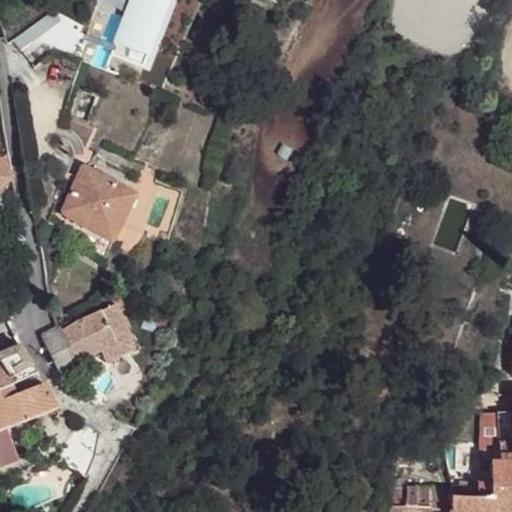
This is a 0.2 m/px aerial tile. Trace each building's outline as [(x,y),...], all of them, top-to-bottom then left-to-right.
[(174,0),(139,0),(119,50),(151,63),(163,33),(161,32),(174,0)] [(109,168),(114,158),(98,150),(93,160),(109,168)] [(11,165),(9,152),(0,161),(0,162),(13,179),(11,165)] [(0,190),(13,179),(0,162),(0,190)] [(115,241),(139,194),(85,165),(61,213),(115,241)] [(124,225),(113,244),(132,254),(143,235),(124,225)] [(81,322),(95,353),(104,348),(110,361),(138,348),(135,342),(120,309),(117,304),(81,322)] [(120,309),(135,342),(147,337),(132,304),(120,309)] [(79,360),(95,353),(81,322),(66,329),(64,327),(62,328),(48,336),(63,367),(69,377),(83,370),(79,360)] [(37,373),(20,346),(0,355),(0,369),(10,386),(37,373)] [(0,390),(9,387),(0,370),(0,390)] [(58,411),(44,384),(15,398),(0,402),(0,466),(15,459),(6,430),(58,411)] [(99,434),(73,417),(59,453),(59,454),(60,454),(62,456),(62,460),(85,479),(93,465),(99,434)] [(511,511),(511,441),(499,441),(498,462),(491,462),(490,493),(454,491),(453,511),(475,511),(511,511)] [(47,452),(32,459),(38,472),(55,463),(53,463),(51,459),(52,455),(47,452)] [(58,464),(62,461),(62,460),(62,456),(60,454),(59,454),(56,453),(52,455),(51,459),(53,463),(55,463),(58,464)] [(0,474),(0,489),(9,486),(3,472),(0,474)] [(433,486),(395,486),(394,506),(388,506),(388,511),(416,511),(416,506),(432,506),(433,486)]
